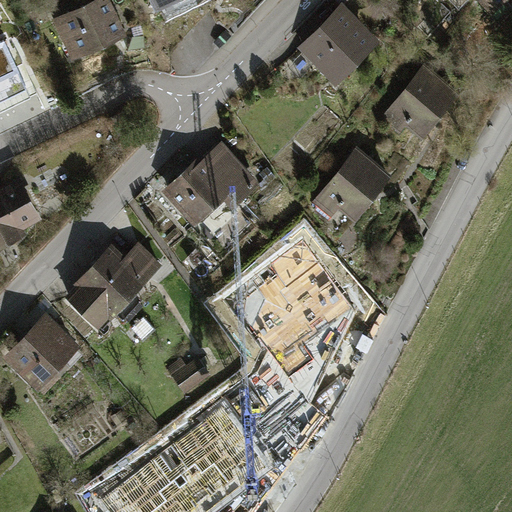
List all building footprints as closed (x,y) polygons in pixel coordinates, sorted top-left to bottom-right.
[(92,0),(53,18),(74,60),(129,34),(112,0),(92,0)] [(152,0),(158,11),(179,0),(152,0)] [(308,43),(338,72),(369,40),(340,11),(308,43)] [(0,113),(32,99),(31,97),(38,94),(24,64),(18,66),(5,40),(0,42),(0,113)] [(455,90),(425,66),(385,116),(399,128),(406,119),(422,132),(455,90)] [(201,159),(170,188),(196,216),(222,191),(233,203),(257,181),(232,154),(230,157),(220,146),(203,162),(201,159)] [(388,173),(357,150),(317,200),(316,209),(329,219),(341,204),(355,215),(388,173)] [(0,187),(0,248),(29,232),(26,228),(44,218),(22,176),(0,187)] [(69,296),(96,321),(110,307),(114,311),(143,280),(139,276),(142,272),(146,276),(159,263),(139,244),(123,260),(112,250),(69,296)] [(280,356),(338,292),(303,260),(244,325),(280,356)] [(144,316),(132,327),(143,339),(155,328),(144,316)] [(11,354),(38,381),(74,345),(46,318),(11,354)] [(199,358),(175,376),(185,388),(209,370),(199,358)] [(211,402),(150,452),(184,493),(244,443),(211,402)]
